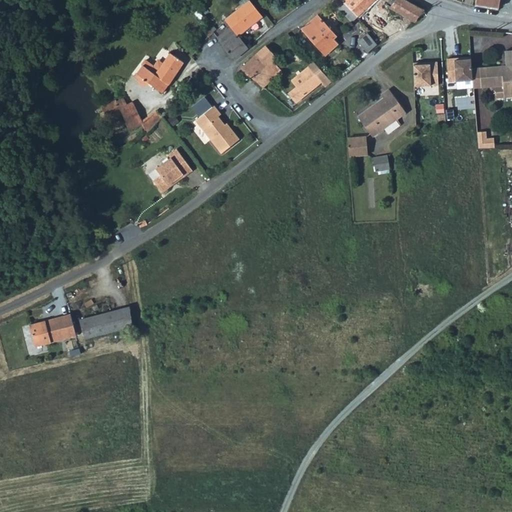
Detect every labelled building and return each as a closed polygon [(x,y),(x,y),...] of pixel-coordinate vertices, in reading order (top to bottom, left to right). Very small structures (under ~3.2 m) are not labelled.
[(216,35),(234,57),(248,46),(238,34),(262,15),(249,0),(239,0),(242,4),(225,17),(230,24),(216,35)] [(343,0),(358,15),(374,0),(343,0)] [(412,0),(393,0),(389,5),(415,19),(424,6),(412,0)] [(325,22),(326,20),(319,12),(301,27),(326,56),(341,44),(333,35),(335,33),(325,22)] [(367,51),(378,43),(368,30),(357,39),(367,51)] [(258,69),(268,80),(280,69),(271,59),(275,55),(264,44),(257,51),(267,62),(258,69)] [(480,64),(482,84),(491,83),(491,90),(495,93),(504,92),(504,94),(511,93),(511,46),(505,48),(507,64),(502,65),(501,63),(480,64)] [(137,72),(144,77),(141,82),(145,83),(149,81),(162,90),(184,60),(170,51),(155,72),(143,63),(137,72)] [(261,85),(268,80),(258,69),(267,62),(257,51),(239,66),(261,85)] [(447,53),(449,77),(473,75),(473,65),(472,52),(462,52),(462,54),(456,55),(455,53),(447,53)] [(415,58),(416,81),(440,80),(439,57),(431,57),(431,59),(424,60),(424,58),(415,58)] [(294,99),(321,79),(309,63),(290,77),(295,85),(288,90),(294,99)] [(480,64),(473,65),(473,75),(474,85),(482,84),(480,64)] [(385,96),(359,115),(375,136),(408,111),(391,88),(383,93),(385,96)] [(119,107),(127,104),(124,98),(116,100),(117,102),(119,107)] [(129,127),(142,122),(132,101),(127,104),(119,107),(122,111),(129,127)] [(119,107),(117,102),(111,104),(116,114),(122,111),(119,107)] [(214,104),(195,118),(215,143),(229,131),(233,136),(236,134),(229,124),(227,126),(218,114),(221,112),(214,104)] [(156,112),(150,118),(142,122),(146,132),(161,118),(156,112)] [(486,127),(477,128),(479,144),(495,144),(495,134),(487,135),(486,127)] [(221,151),(236,139),(233,136),(229,131),(215,143),(221,151)] [(369,134),(349,136),(350,153),(370,151),(369,134)] [(184,175),(193,169),(177,148),(169,154),(171,157),(156,168),(162,175),(154,180),(162,191),(170,185),(169,183),(183,173),(184,175)] [(386,169),(384,155),(375,156),(377,170),(386,169)] [(84,339),(133,326),(129,306),(79,319),(84,339)] [(71,314),(30,324),(35,346),(77,336),(71,314)]
